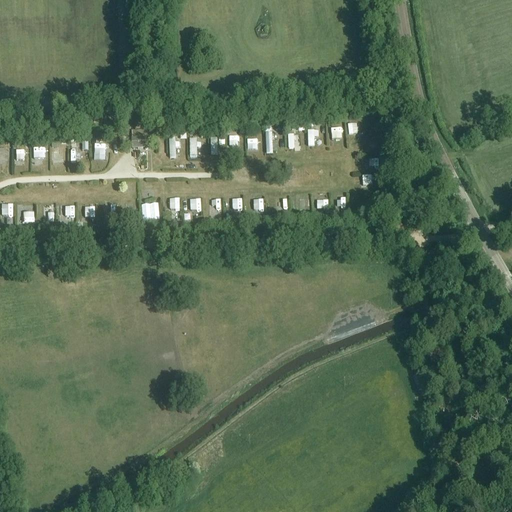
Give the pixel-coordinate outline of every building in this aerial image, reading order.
[(132,150),(149,149),(149,131),(131,131),(132,150)] [(2,149),(0,153),(0,163),(7,165),(11,151),(2,149)] [(16,150),(16,160),(24,160),(24,150),(16,150)] [(300,209),(310,209),(310,199),(301,199),(300,209)] [(233,210),(243,209),(243,200),(233,200),(233,210)] [(251,201),(251,210),(265,210),(265,201),(251,201)] [(96,215),(96,206),(85,206),(85,215),(96,215)] [(116,215),(116,206),(107,206),(107,215),(116,215)] [(67,210),(67,224),(75,223),(74,210),(67,210)] [(26,222),(36,221),(35,211),(25,212),(26,222)]
